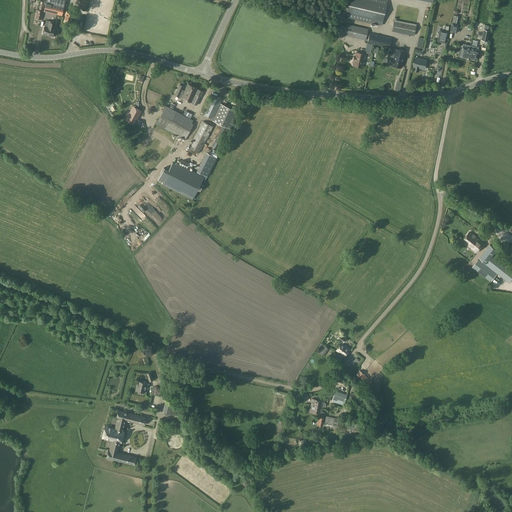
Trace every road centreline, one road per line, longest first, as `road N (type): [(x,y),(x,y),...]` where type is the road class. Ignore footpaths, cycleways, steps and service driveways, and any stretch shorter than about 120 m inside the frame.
road 1 (unclassified): [(176,383),(204,370),(314,391),(340,379),(429,250),(449,94)]
road 2 (tertiary): [(200,74),(314,94),(449,94)]
road 3 (tertiary): [(0,52),(44,58),(113,51),(200,74)]
